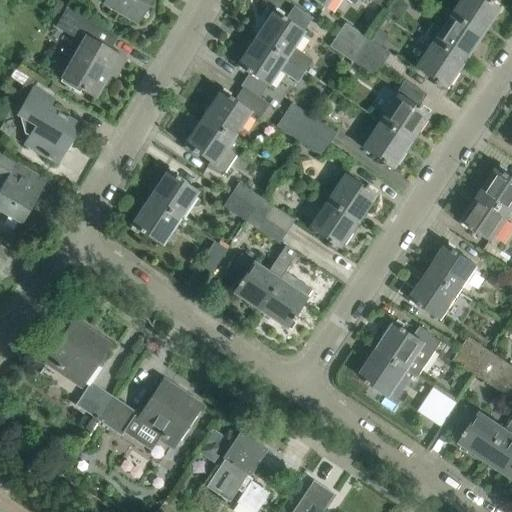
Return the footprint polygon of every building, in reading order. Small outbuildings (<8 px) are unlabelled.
[(110,0),(107,6),(124,16),(128,10),(141,18),(148,5),(145,4),(147,0),(110,0)] [(487,0),(460,0),(451,14),(481,34),(499,8),(491,3),(492,2),(489,0),(487,0)] [(61,21),(58,27),(83,42),(61,81),(79,91),(81,88),(95,96),(109,73),(105,71),(116,53),(109,49),(117,35),(101,25),(69,7),(63,17),(61,21)] [(285,19),(286,18),(282,15),(281,16),(274,11),(256,38),(305,70),(313,59),(294,46),(304,32),(285,19)] [(464,60),(481,34),(451,14),(434,40),(464,60)] [(345,22),(337,34),(359,49),(367,37),(345,22)] [(373,28),(367,37),(359,49),(382,64),(390,52),(381,46),(387,37),(373,28)] [(359,49),(337,34),(329,46),(351,61),(359,49)] [(305,70),(256,38),(238,64),(246,69),(245,70),(249,73),(250,72),(268,84),(279,69),(298,81),(305,70)] [(446,87),(464,60),(434,40),(416,67),(434,79),(433,80),(438,83),(438,82),(446,87)] [(382,64),(359,49),(351,61),(374,76),(382,64)] [(57,92),(15,68),(11,77),(24,84),(18,95),(26,100),(19,111),(27,141),(26,143),(37,150),(39,154),(44,157),(47,156),(52,159),(57,162),(79,124),(49,106),(57,92)] [(251,110),(234,98),(229,95),(228,96),(220,91),(203,118),(233,138),(251,110)] [(422,108),(418,105),(417,106),(398,94),(381,120),(411,140),(428,114),(421,109),(422,108)] [(291,102),(284,114),(306,128),(314,117),(291,102)] [(306,128),(284,114),(276,126),(298,141),(306,128)] [(336,132),(314,117),(306,128),(329,143),(336,132)] [(233,138),(203,118),(185,144),(192,149),(192,150),(196,153),(196,152),(210,161),(208,165),(219,173),(225,171),(236,155),(235,150),(233,148),(238,141),(233,138)] [(393,167),(411,140),(381,120),(363,147),(381,159),(381,161),(385,163),(386,162),(393,167)] [(329,143),(306,128),(298,141),(321,156),(329,143)] [(0,151),(0,172),(7,177),(0,188),(0,209),(4,212),(9,215),(4,223),(13,229),(18,220),(22,222),(47,179),(16,161),(0,151)] [(511,175),(510,174),(506,171),(505,172),(498,167),(480,194),(510,213),(511,210),(511,175)] [(179,179),(179,177),(175,175),(175,176),(167,171),(150,198),(179,217),(197,191),(179,179)] [(369,188),(364,185),(364,186),(345,174),(327,200),(357,220),(375,194),(368,189),(369,188)] [(238,182),(230,193),(253,209),(261,197),(238,182)] [(253,209),(230,193),(222,206),(245,221),(253,209)] [(510,213),(480,194),(463,221),(470,225),(469,227),(473,229),(474,228),(493,240),(510,213)] [(255,228),(264,215),(271,204),(261,197),(253,209),(245,221),(230,243),(239,248),(253,226),(255,228)] [(179,217),(150,198),(132,224),(139,229),(139,230),(142,233),(143,232),(162,244),(179,217)] [(339,247),(357,220),(327,200),(309,227),(328,240),(327,241),(331,243),(332,242),(339,247)] [(294,219),(271,204),(264,215),(286,231),(294,219)] [(286,231),(264,215),(255,228),(278,243),(286,231)] [(211,272),(227,248),(214,240),(198,264),(211,272)] [(458,252),(459,251),(455,249),(454,250),(447,245),(429,271),(459,291),(477,265),(458,252)] [(260,309),(280,279),(242,254),(232,267),(244,275),(241,280),(240,279),(237,283),(238,284),(233,291),(260,309)] [(459,291),(429,271),(411,298),(419,303),(418,304),(422,307),(423,305),(441,317),(459,291)] [(307,297),(290,286),(280,279),(260,309),(287,327),(291,320),(293,320),(295,316),(294,316),(307,297)] [(74,320),(48,358),(56,364),(56,365),(61,368),(61,367),(88,385),(75,404),(98,420),(114,396),(93,382),(102,367),(96,363),(109,343),(74,320)] [(407,330),(407,329),(403,326),(403,327),(395,322),(378,349),(408,369),(419,376),(442,341),(421,327),(415,336),(407,330)] [(469,335),(462,346),(484,361),(491,350),(469,335)] [(484,361),(462,346),(453,359),(475,374),(484,361)] [(408,369),(378,349),(360,375),(367,380),(366,381),(370,384),(371,383),(390,396),(408,369)] [(486,381),(494,369),(502,357),(491,350),(484,361),(475,374),(486,381)] [(511,364),(502,357),(494,369),(511,380),(511,364)] [(511,391),(511,380),(494,369),(486,381),(509,396),(511,391)] [(164,380),(152,398),(135,423),(171,447),(200,404),(164,380)] [(456,402),(444,394),(428,418),(440,426),(456,402)] [(137,412),(114,396),(98,420),(121,435),(137,412)] [(506,430),(480,412),(467,431),(466,430),(463,434),(465,435),(460,442),(486,460),(506,430)] [(511,420),(506,430),(486,460),(511,476),(511,420)] [(240,430),(231,443),(230,442),(229,439),(213,429),(198,451),(214,461),(224,446),(227,448),(221,456),(224,458),(206,484),(229,500),(237,488),(243,492),(237,501),(253,511),(256,511),(258,509),(269,492),(248,478),(267,448),(240,430)] [(313,479),(302,496),(292,511),(322,511),(334,493),(313,479)]
